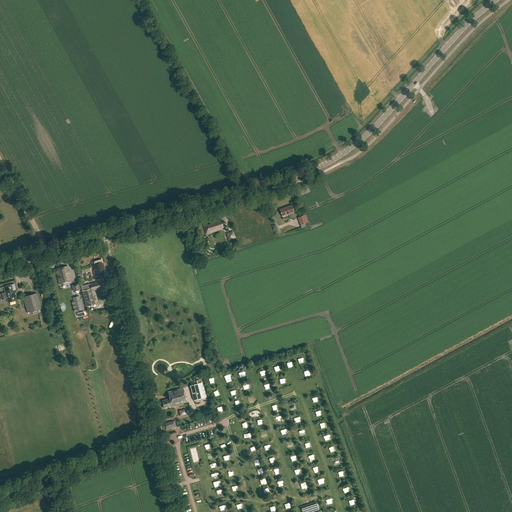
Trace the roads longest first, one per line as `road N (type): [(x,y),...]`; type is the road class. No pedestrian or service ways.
road 1 (tertiary): [(103,234),(334,158),(496,0)]
road 2 (tertiary): [(176,511),(103,234)]
road 3 (track): [(0,493),(155,433)]
